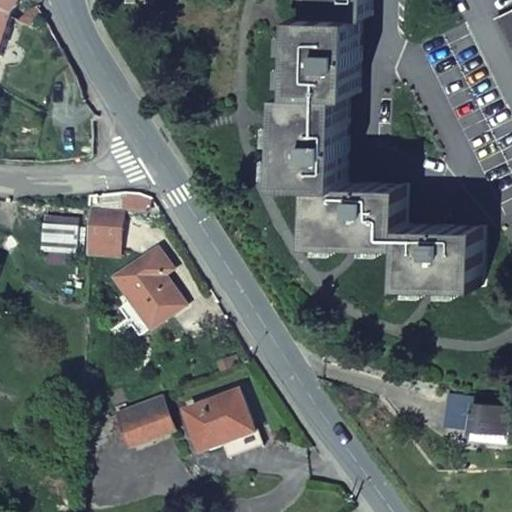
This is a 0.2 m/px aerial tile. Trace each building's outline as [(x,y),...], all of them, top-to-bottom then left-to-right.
[(0,0),(0,13),(21,20),(33,2),(34,0),(0,0)] [(374,15),(374,0),(314,0),(314,13),(363,15),(374,15)] [(47,12),(33,2),(21,20),(38,27),(47,12)] [(511,49),(511,11),(497,18),(511,49)] [(0,60),(10,60),(21,20),(0,13),(0,60)] [(362,91),(363,15),(314,13),(304,13),(301,90),(351,91),(362,91)] [(318,182),(349,183),(351,91),(301,90),(291,89),(289,181),(318,182)] [(408,223),(409,184),(349,183),(318,182),(316,240),(407,243),(408,223)] [(128,195),(129,212),(157,214),(159,199),(145,195),(128,195)] [(129,212),(94,211),(92,260),(127,261),(129,212)] [(45,254),(82,255),(83,217),(46,216),(45,254)] [(484,285),(486,225),(408,223),(407,243),(406,282),(484,285)] [(118,280),(160,336),(178,323),(197,308),(172,275),(179,270),(162,247),(118,280)] [(0,300),(12,265),(0,261),(0,300)] [(210,460),(230,452),(233,460),(250,453),(269,445),(247,390),(191,412),(210,460)] [(508,440),(511,440),(511,405),(479,401),(479,395),(451,393),(447,424),(473,427),(473,432),(509,436),(508,440)] [(184,434),(168,395),(123,412),(138,452),(184,434)]
